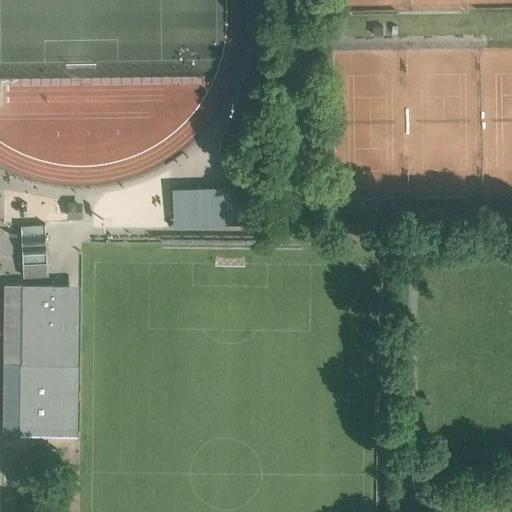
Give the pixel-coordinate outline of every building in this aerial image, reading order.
[(227,187),(216,187),(216,211),(227,211),(227,187)] [(78,205),(69,204),(69,216),(78,217),(78,205)] [(45,224),(21,225),(22,235),(46,234),(45,224)] [(46,234),(22,235),(22,253),(47,252),(46,234)] [(47,252),(22,253),(23,263),(47,262),(47,252)] [(47,262),(23,263),(24,276),(48,275),(47,262)] [(23,284),(7,284),(6,363),(22,363),(23,284)] [(62,284),(23,284),(22,363),(61,364),(62,284)] [(81,284),(62,284),(61,364),(80,364),(81,284)]
